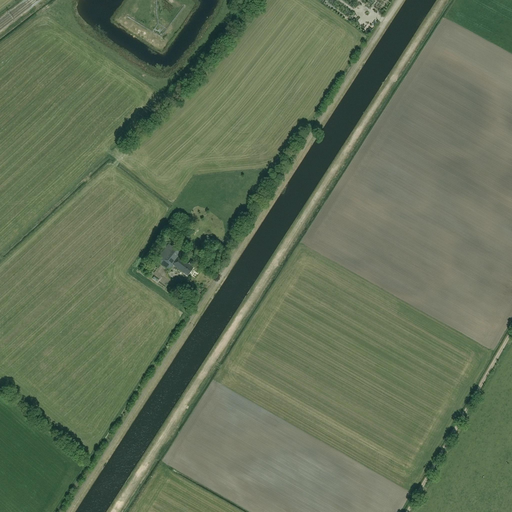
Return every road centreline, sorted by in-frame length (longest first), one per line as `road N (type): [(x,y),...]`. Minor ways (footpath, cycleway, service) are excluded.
road 1 (track): [(401,0),(72,511)]
road 2 (track): [(443,0),(115,511)]
road 3 (unclassified): [(407,511),(511,332)]
